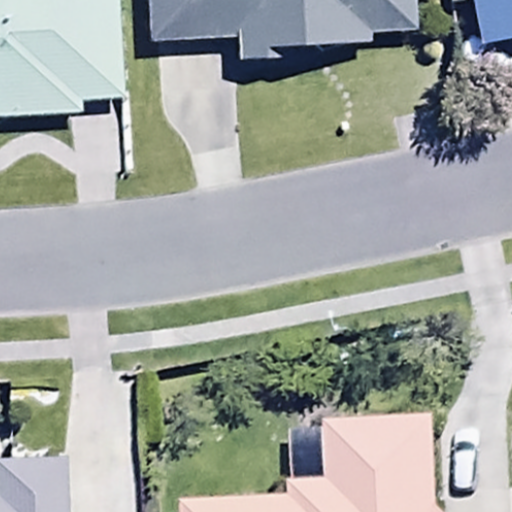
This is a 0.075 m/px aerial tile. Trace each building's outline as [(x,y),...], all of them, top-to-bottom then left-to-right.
[(0,0),(0,121),(116,117),(111,0),(0,0)] [(140,0),(143,51),(225,47),(226,73),(274,71),(274,57),(360,53),(360,46),(410,44),(408,0),(140,0)] [(511,0),(464,0),(476,54),(511,46),(511,0)] [(434,511),(430,422),(321,427),(323,486),(284,488),(284,503),(176,507),(176,511),(434,511)] [(0,511),(60,511),(59,466),(0,467),(0,511)]
